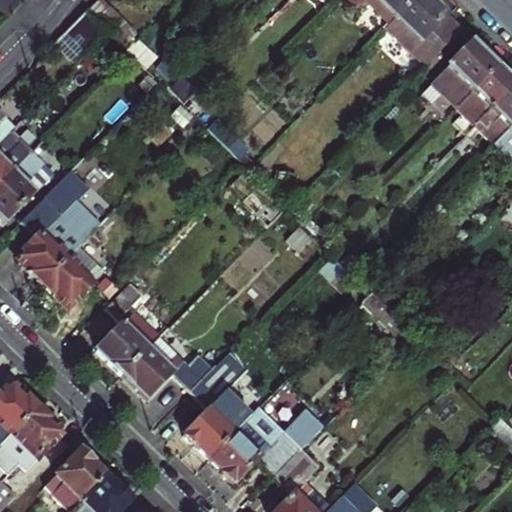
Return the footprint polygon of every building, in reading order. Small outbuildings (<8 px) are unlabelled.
[(105,0),(81,25),(123,65),(133,54),(137,50),(103,16),(117,0),(105,0)] [(373,28),(382,36),(416,1),(415,0),(334,0),(326,9),(343,26),(362,6),(367,12),(372,8),(383,19),(373,28)] [(401,65),(417,81),(457,40),(416,1),(382,36),(406,59),(401,65)] [(81,25),(79,23),(46,57),(68,78),(101,45),(81,25)] [(427,91),(452,116),(492,75),(467,50),(427,91)] [(133,54),(123,65),(141,83),(149,75),(152,72),(133,54)] [(151,93),(157,98),(164,90),(149,75),(141,83),(151,93)] [(508,92),(492,75),(452,116),(470,134),(481,123),(483,124),(495,111),(492,108),(508,92)] [(174,85),(166,93),(192,119),(200,111),(174,85)] [(511,127),(511,95),(508,92),(492,108),(495,111),(483,124),(481,123),(470,134),(488,153),(492,149),(511,127)] [(511,127),(492,149),(511,168),(511,179),(507,185),(511,189),(511,127)] [(0,145),(6,139),(9,137),(0,128),(0,145)] [(0,145),(0,188),(28,160),(6,139),(0,145)] [(28,160),(0,188),(0,230),(49,180),(28,160)] [(14,264),(39,288),(74,254),(97,230),(73,207),(85,195),(66,178),(21,224),(38,240),(14,264)] [(312,191),(288,216),(304,230),(327,206),(312,191)] [(238,209),(264,233),(276,221),(252,196),(238,209)] [(305,246),(293,233),(281,245),(293,257),(305,246)] [(74,254),(39,288),(64,312),(98,277),(74,254)] [(126,290),(101,313),(112,325),(137,301),(126,290)] [(92,355),(117,380),(153,344),(128,319),(92,355)] [(153,344),(117,380),(142,405),(166,380),(184,398),(206,376),(192,362),(182,372),(153,344)] [(419,360),(413,366),(439,392),(445,385),(419,360)] [(206,376),(184,398),(202,415),(178,439),(204,465),(239,429),(213,403),(227,389),(210,372),(206,376)] [(0,394),(0,444),(6,439),(31,413),(6,389),(0,394)] [(57,438),(31,413),(6,439),(17,449),(6,460),(21,475),(57,438)] [(239,429),(204,465),(229,489),(253,466),(269,483),(296,457),(278,439),(264,453),(239,429)] [(57,488),(75,505),(100,480),(75,455),(39,491),(47,499),(57,488)] [(296,457),(269,483),(286,500),(274,511),(322,511),(299,488),(313,474),(296,457)] [(117,511),(125,504),(100,480),(75,505),(68,511),(117,511)] [(0,511),(1,511),(11,502),(0,491),(0,511)] [(325,511),(343,511),(335,503),(325,511)]
